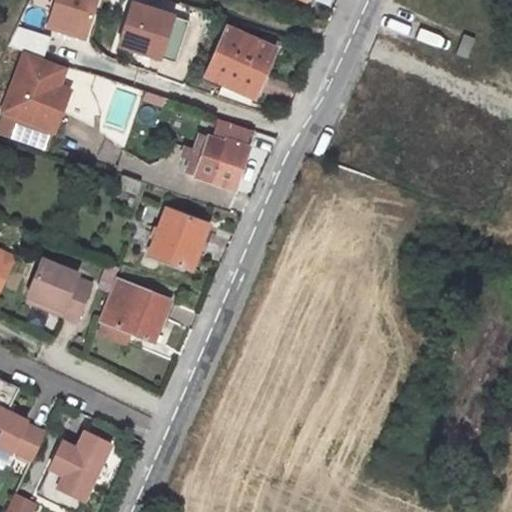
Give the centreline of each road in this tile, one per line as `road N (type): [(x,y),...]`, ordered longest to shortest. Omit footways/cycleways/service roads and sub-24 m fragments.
road 1 (unclassified): [(164,434),(295,129)]
road 2 (residential): [(295,129),(43,43)]
road 3 (residential): [(164,434),(0,356)]
road 4 (unclassified): [(295,129),(328,85),(367,0)]
